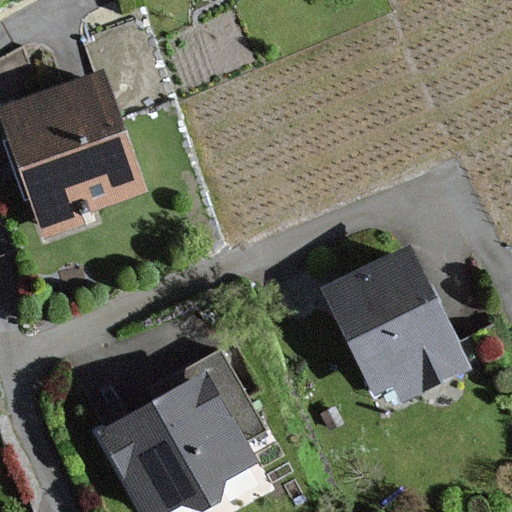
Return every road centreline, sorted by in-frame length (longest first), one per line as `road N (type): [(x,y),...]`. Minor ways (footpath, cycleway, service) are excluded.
road 1 (residential): [(11,356),(426,191),(461,198),(511,286)]
road 2 (residential): [(67,511),(20,400),(11,356)]
